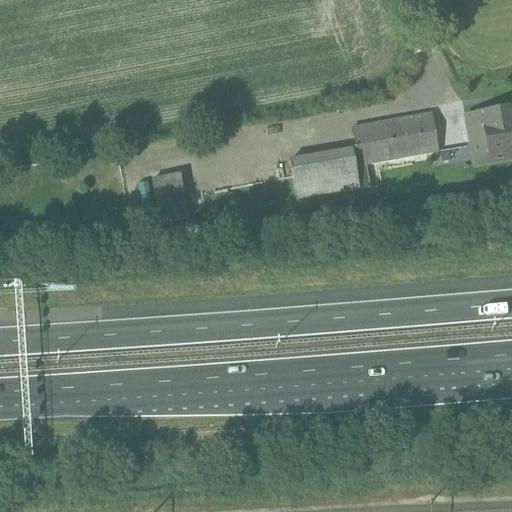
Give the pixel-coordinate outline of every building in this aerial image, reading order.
[(511,109),(465,118),(471,148),(485,145),(487,155),(511,150),(511,109)] [(289,161),(296,203),(360,192),(359,190),(369,189),(366,168),(438,154),(431,114),(352,128),(358,167),(356,167),(353,150),(289,161)] [(256,168),(279,163),(277,154),(254,159),(256,168)] [(188,221),(181,176),(151,181),(159,226),(188,221)] [(129,225),(138,224),(136,206),(127,208),(129,225)]
